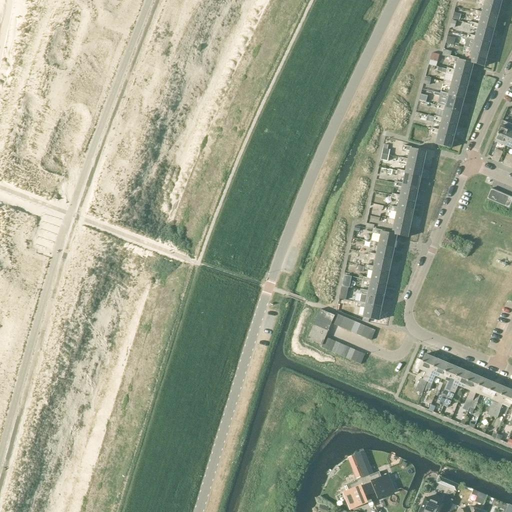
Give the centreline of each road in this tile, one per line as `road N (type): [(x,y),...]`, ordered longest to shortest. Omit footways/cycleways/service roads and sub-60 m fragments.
road 1 (unclassified): [(198,511),(268,288),(395,0)]
road 2 (residential): [(511,372),(420,335),(408,313),(468,161)]
